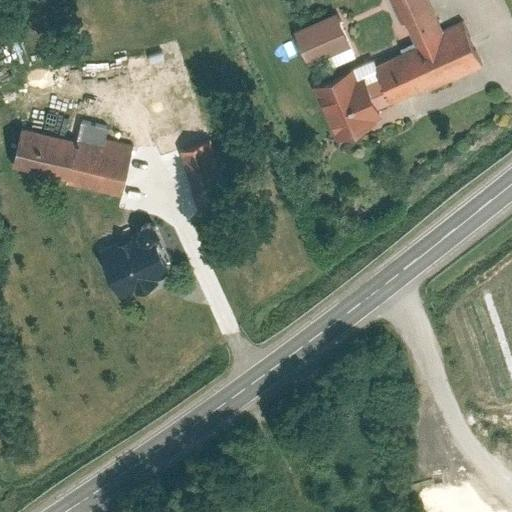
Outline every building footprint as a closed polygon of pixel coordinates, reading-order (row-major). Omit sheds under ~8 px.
[(388,0),(412,49),(376,65),(383,78),(367,86),(378,111),(425,89),(427,93),(482,67),(462,25),(444,33),(428,0),(388,0)] [(292,34),(307,67),(349,48),(335,16),(292,34)] [(367,86),(364,81),(357,84),(350,70),(310,89),(336,146),(373,128),(371,124),(382,119),(378,111),(367,86)] [(76,135),(69,170),(68,177),(124,188),(134,136),(115,132),(126,80),(89,73),(76,135)] [(191,78),(161,90),(197,180),(190,182),(199,205),(236,191),(191,78)] [(76,135),(19,124),(12,158),(69,170),(76,135)] [(161,217),(104,247),(125,287),(137,280),(141,289),(170,274),(167,267),(182,259),(161,217)]
